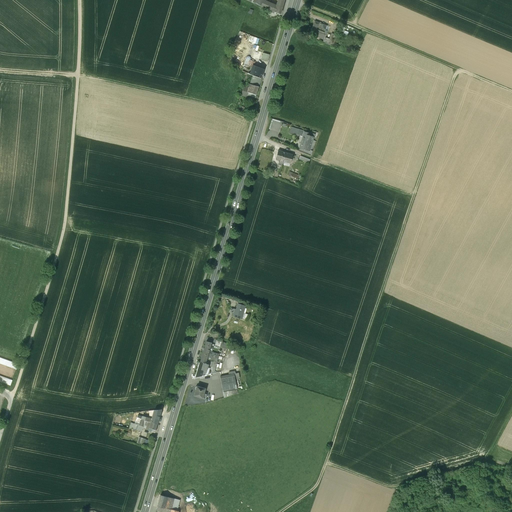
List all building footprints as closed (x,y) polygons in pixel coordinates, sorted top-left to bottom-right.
[(276,6),(274,12),(280,14),(284,0),(277,0),(277,4),(276,6)] [(268,3),(263,1),(261,6),(265,8),(266,9),(266,8),(270,10),(271,12),(273,13),(274,12),(276,6),(273,5),(268,3)] [(327,26),(314,21),(312,28),(324,32),(325,30),(327,26)] [(312,28),(311,27),(309,32),(313,33),(312,35),(316,36),(317,34),(323,37),(323,36),(324,32),(312,28)] [(252,61),(246,59),(242,71),(247,73),(252,75),(253,74),(254,71),(251,70),(249,69),(252,61)] [(264,70),(255,66),(254,68),(252,67),(251,70),(254,71),(253,74),(261,77),(264,70)] [(252,75),(247,73),(243,84),(244,84),(242,91),(244,91),(247,92),(249,84),(252,77),(254,77),(254,76),(252,75)] [(249,84),(247,92),(256,95),(258,87),(249,84)] [(314,134),(298,130),(297,134),(303,136),(302,140),(303,140),(301,147),(312,152),(315,141),(313,140),(314,134)] [(301,147),(300,147),(298,151),(311,156),(312,152),(301,147)] [(285,153),(278,150),(275,159),(280,160),(279,165),(281,166),(282,164),(285,153)] [(293,155),(285,153),(282,164),(283,165),(284,162),(290,164),(293,155)] [(238,304),(236,309),(235,309),(233,317),(236,318),(236,317),(240,318),(242,313),(243,313),(245,306),(244,305),(238,304)] [(206,342),(200,362),(205,362),(206,358),(207,355),(208,354),(211,343),(206,342)] [(18,364),(0,357),(0,363),(16,369),(18,364)] [(205,362),(200,362),(196,377),(202,375),(205,362)] [(234,374),(220,376),(223,392),(237,390),(235,379),(234,374)] [(12,380),(0,375),(0,381),(10,386),(12,380)] [(205,389),(197,386),(196,387),(195,387),(194,389),(195,390),(194,395),(202,398),(203,394),(205,389)] [(152,415),(152,417),(150,416),(149,419),(146,418),(146,417),(145,420),(157,424),(161,409),(154,410),(152,415)] [(157,424),(145,420),(144,424),(147,425),(146,429),(154,432),(157,424)] [(168,497),(160,495),(157,506),(165,508),(168,497)] [(173,499),(168,497),(165,508),(170,509),(173,499)]
